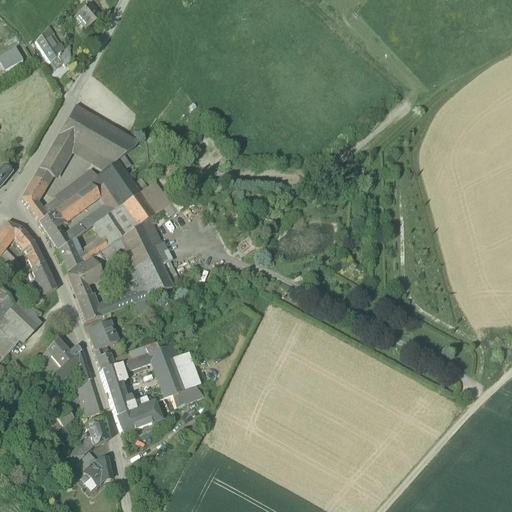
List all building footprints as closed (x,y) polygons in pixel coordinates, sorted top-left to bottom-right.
[(89,7),(72,21),(78,27),(81,25),(86,30),(88,29),(89,29),(91,28),(91,26),(99,19),(94,13),(95,13),(89,7)] [(53,37),(48,29),(36,43),(42,51),(49,46),(47,42),(53,37)] [(67,65),(66,66),(71,61),(68,49),(64,52),(60,45),(52,50),(53,53),(46,58),(50,65),(57,59),(63,67),(67,65)] [(52,50),(49,46),(42,51),(46,58),(53,53),(52,50)] [(0,66),(4,73),(21,63),(15,52),(0,59),(0,66)] [(71,72),(66,77),(69,81),(75,76),(71,72)] [(137,144),(74,106),(70,114),(132,151),(137,144)] [(132,151),(70,114),(57,137),(73,146),(110,168),(116,164),(132,151)] [(73,146),(57,137),(37,172),(49,179),(53,181),(73,146)] [(131,186),(116,164),(110,168),(96,178),(117,210),(118,209),(138,196),(132,187),(131,186)] [(1,168),(0,169),(0,188),(2,186),(3,185),(7,180),(8,179),(7,179),(10,176),(11,176),(11,175),(10,175),(10,171),(10,170),(9,170),(6,168),(6,167),(5,167),(1,168),(1,167),(1,168)] [(49,179),(37,172),(21,201),(30,213),(35,203),(49,179)] [(91,173),(69,188),(76,197),(89,187),(95,179),(91,173)] [(140,181),(132,187),(138,196),(146,190),(140,181)] [(146,190),(138,196),(153,218),(163,210),(166,208),(158,197),(151,186),(146,190)] [(60,208),(53,213),(61,224),(93,201),(97,197),(89,187),(76,197),(70,201),(60,208)] [(76,197),(69,188),(64,193),(70,201),(76,197)] [(168,189),(158,197),(166,208),(177,200),(168,189)] [(64,193),(54,200),(55,202),(60,208),(70,201),(64,193)] [(138,196),(118,209),(123,217),(128,223),(133,231),(139,227),(148,221),(153,218),(138,196)] [(166,208),(163,210),(169,219),(183,208),(177,200),(166,208)] [(41,212),(35,203),(30,213),(38,224),(53,213),(60,208),(55,202),(41,212)] [(78,227),(83,234),(93,227),(112,214),(105,203),(74,223),(77,227),(78,227)] [(112,214),(93,227),(97,234),(100,233),(123,217),(118,209),(117,210),(112,214)] [(38,224),(36,225),(50,246),(60,239),(54,232),(62,226),(61,224),(53,213),(38,224)] [(170,263),(148,221),(139,227),(159,269),(169,264),(170,263)] [(128,223),(119,230),(118,229),(113,233),(119,241),(133,231),(128,223)] [(6,225),(0,232),(0,245),(5,249),(12,241),(20,230),(6,225)] [(60,239),(50,246),(55,254),(69,245),(83,234),(78,227),(77,227),(60,239)] [(119,241),(118,242),(124,255),(142,290),(147,300),(171,291),(159,269),(139,227),(119,241)] [(32,244),(20,230),(12,241),(22,252),(32,244)] [(101,242),(80,256),(85,263),(106,250),(101,242)] [(110,248),(89,261),(96,273),(113,262),(124,255),(118,242),(109,248),(110,248)] [(32,244),(22,252),(32,272),(42,265),(32,244)] [(69,245),(55,254),(65,276),(79,267),(75,259),(69,245)] [(18,265),(4,251),(0,256),(0,263),(11,274),(18,265)] [(124,255),(113,262),(130,294),(142,290),(124,255)] [(85,263),(80,256),(75,259),(79,267),(85,263)] [(89,261),(65,277),(76,303),(89,297),(90,298),(86,288),(100,281),(96,273),(89,261)] [(11,274),(0,263),(0,272),(6,279),(11,274)] [(180,287),(169,264),(159,269),(171,291),(180,287)] [(32,272),(27,275),(31,283),(33,282),(41,298),(55,292),(49,278),(42,265),(32,272)] [(18,301),(9,290),(3,296),(13,307),(18,301)] [(130,294),(125,296),(125,297),(128,308),(137,304),(145,301),(147,300),(142,290),(130,294)] [(0,320),(13,307),(3,296),(0,293),(0,320)] [(89,297),(76,303),(84,325),(97,320),(95,310),(90,298),(89,297)] [(123,299),(112,304),(116,313),(128,308),(125,297),(123,298),(123,299)] [(13,307),(0,320),(0,335),(5,341),(13,350),(19,343),(21,346),(40,326),(35,321),(39,316),(21,299),(18,301),(13,307)] [(145,301),(137,304),(143,319),(151,316),(145,301)] [(112,304),(95,310),(97,320),(116,313),(112,304)] [(108,325),(87,335),(94,352),(93,353),(93,354),(106,348),(116,344),(108,325)] [(0,346),(0,363),(13,350),(5,341),(0,346)] [(55,341),(45,353),(50,358),(59,370),(71,360),(67,355),(55,341)] [(161,343),(155,346),(157,352),(164,350),(161,343)] [(155,346),(143,350),(146,357),(157,352),(155,346)] [(173,347),(164,350),(169,364),(175,362),(174,361),(172,354),(175,353),(173,347)] [(75,348),(67,355),(71,360),(79,354),(75,348)] [(106,348),(93,354),(100,373),(113,368),(111,363),(106,348)] [(143,350),(128,355),(131,363),(146,357),(143,350)] [(157,352),(146,357),(150,366),(163,401),(181,395),(169,364),(164,350),(157,352)] [(45,353),(37,362),(41,366),(50,358),(45,353)] [(71,360),(74,369),(77,379),(79,378),(82,386),(89,382),(90,382),(81,353),(79,354),(71,360)] [(187,356),(174,361),(175,362),(169,364),(181,395),(193,390),(199,387),(194,375),(187,356)] [(125,357),(111,363),(113,368),(114,368),(114,369),(124,365),(127,364),(125,357)] [(127,364),(124,365),(127,374),(150,366),(146,357),(131,363),(127,364)] [(59,370),(50,377),(55,383),(74,369),(71,360),(59,370)] [(124,365),(114,369),(114,368),(113,369),(116,378),(116,377),(117,378),(127,374),(124,365)] [(210,368),(194,375),(199,387),(215,381),(210,368)] [(113,369),(100,373),(109,402),(123,397),(120,388),(117,378),(116,377),(116,378),(113,369)] [(82,386),(75,390),(77,396),(80,402),(81,404),(94,398),(89,382),(82,386)] [(181,395),(163,401),(166,410),(196,398),(193,390),(181,395)] [(71,402),(63,409),(66,413),(69,409),(75,405),(80,402),(77,396),(71,402)] [(123,397),(109,402),(115,419),(128,414),(126,408),(123,397)] [(94,398),(81,404),(83,410),(96,406),(94,398)] [(145,400),(126,408),(128,414),(148,407),(145,400)] [(128,414),(115,419),(121,437),(159,422),(153,405),(148,407),(128,414)] [(96,406),(83,410),(86,418),(99,414),(96,406)] [(48,440),(60,428),(63,430),(73,419),(66,413),(63,409),(61,412),(40,432),(48,440)] [(99,414),(86,418),(89,426),(86,427),(85,428),(89,440),(91,447),(93,449),(108,442),(99,414)] [(89,440),(85,441),(66,459),(74,467),(76,464),(88,454),(93,449),(91,447),(89,440)] [(88,454),(76,464),(85,474),(97,463),(88,454)] [(106,461),(97,463),(85,474),(97,487),(101,483),(110,481),(106,461)]
